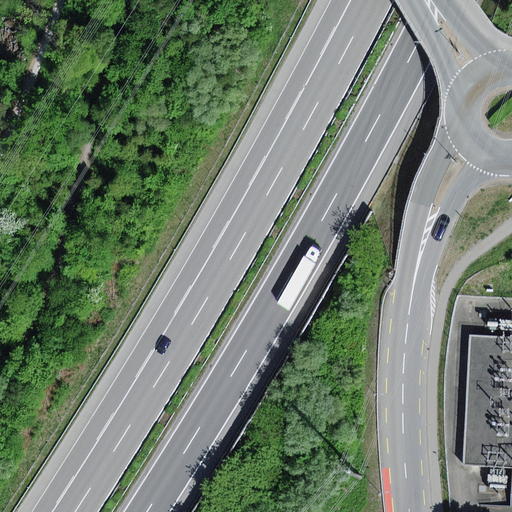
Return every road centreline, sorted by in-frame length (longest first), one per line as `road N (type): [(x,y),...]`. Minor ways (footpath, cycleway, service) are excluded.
road 1 (motorway): [(147,511),(287,280),(439,0)]
road 2 (motorway): [(281,167),(77,511)]
road 3 (unclassified): [(408,511),(401,392),(425,235)]
road 4 (motorway): [(371,0),(281,167)]
road 5 (motorway): [(342,0),(281,167)]
road 6 (track): [(0,152),(60,0)]
road 7 (unclassified): [(460,114),(425,196),(425,235)]
